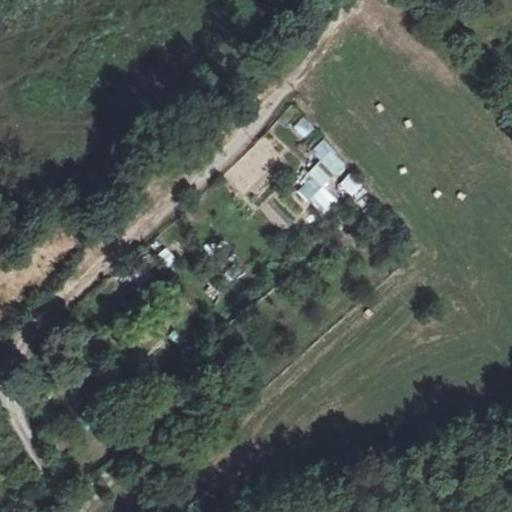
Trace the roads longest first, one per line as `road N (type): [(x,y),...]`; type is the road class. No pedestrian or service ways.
road 1 (track): [(0,373),(19,338),(255,125),(350,0)]
road 2 (track): [(71,511),(0,390)]
